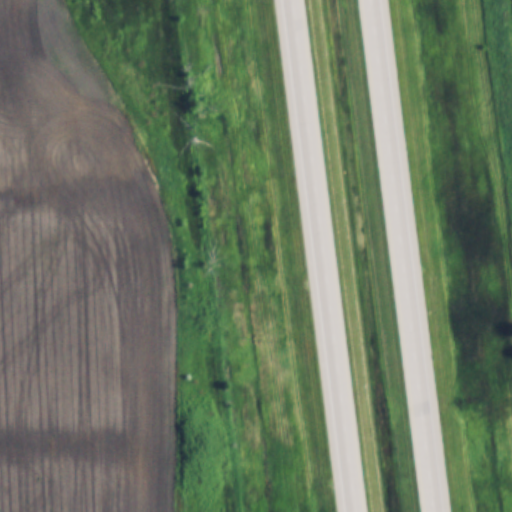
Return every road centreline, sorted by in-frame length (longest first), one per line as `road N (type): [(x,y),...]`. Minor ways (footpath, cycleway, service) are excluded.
road 1 (motorway): [(432,511),(368,0)]
road 2 (motorway): [(290,0),(352,511)]
